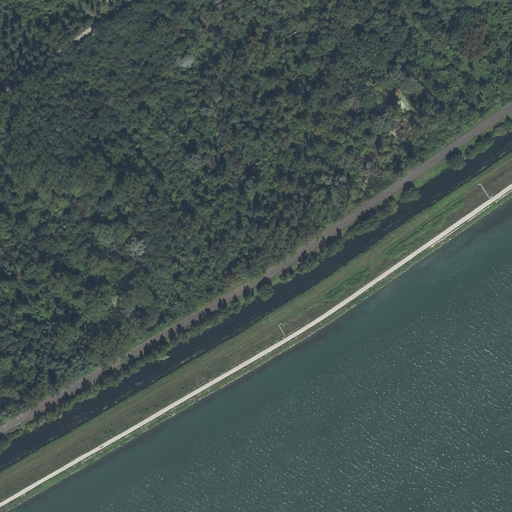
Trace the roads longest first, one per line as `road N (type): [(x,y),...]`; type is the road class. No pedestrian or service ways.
road 1 (track): [(0,483),(313,298),(511,160)]
road 2 (track): [(511,186),(326,315),(0,504)]
road 3 (track): [(132,0),(0,94)]
